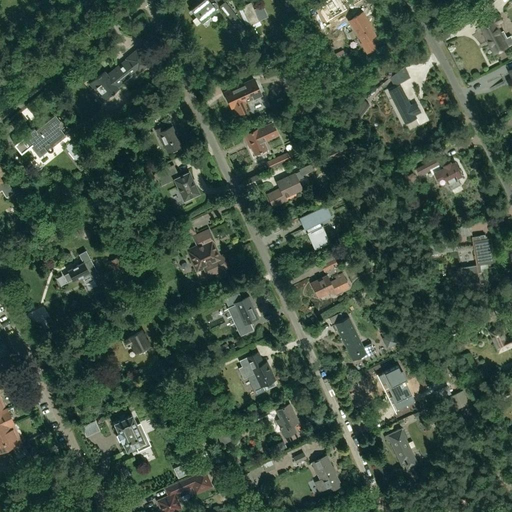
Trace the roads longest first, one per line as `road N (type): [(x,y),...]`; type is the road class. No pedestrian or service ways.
road 1 (residential): [(384,511),(146,0)]
road 2 (residential): [(103,511),(0,296)]
road 3 (residential): [(511,204),(406,0)]
road 4 (residential): [(0,110),(137,0)]
